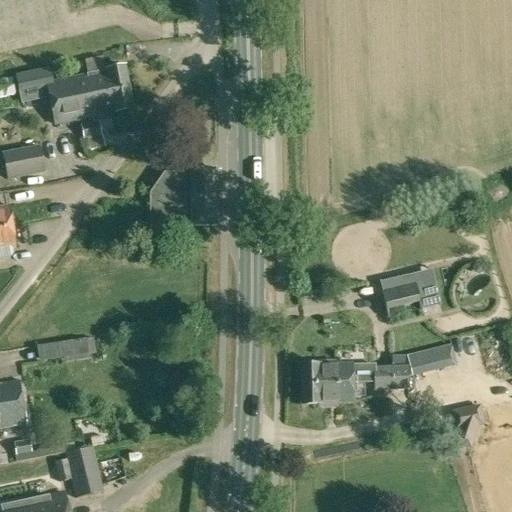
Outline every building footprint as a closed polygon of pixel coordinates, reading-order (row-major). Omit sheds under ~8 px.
[(83,23),(80,9),(62,13),(65,27),(83,23)] [(47,86),(51,106),(129,89),(125,67),(107,71),(106,72),(72,79),(52,83),(53,85),(47,86)] [(19,78),(21,91),(47,86),(53,85),(52,83),(50,71),(19,78)] [(0,79),(0,98),(16,95),(11,77),(0,79)] [(129,89),(51,106),(55,125),(116,113),(116,114),(134,110),(129,89)] [(81,125),(84,140),(102,136),(99,121),(81,125)] [(9,179),(44,172),(39,147),(3,155),(9,179)] [(191,226),(216,226),(216,170),(191,170),(191,174),(164,174),(151,195),(151,225),(191,225),(191,226)] [(0,207),(0,229),(13,227),(9,206),(0,207)] [(99,226),(100,248),(111,248),(110,226),(99,226)] [(125,239),(145,239),(144,226),(125,227),(125,239)] [(0,250),(16,248),(13,227),(0,229),(0,250)] [(381,292),(388,319),(422,311),(415,285),(406,287),(381,292)] [(93,339),(86,340),(88,355),(95,354),(93,339)] [(407,356),(410,366),(412,377),(456,365),(450,345),(407,356)] [(407,356),(392,357),(392,367),(407,367),(410,366),(407,356)] [(302,366),(302,383),(352,382),(352,366),(319,367),(319,365),(302,366)] [(374,367),(374,391),(408,390),(407,367),(392,367),(374,367)] [(352,382),(302,383),(303,404),(320,404),(320,403),(353,402),(352,388),(352,382)] [(0,429),(27,425),(20,383),(0,385),(0,429)] [(456,412),(461,434),(459,440),(469,443),(473,432),(483,429),(478,407),(456,412)] [(90,438),(92,448),(93,448),(104,445),(102,436),(90,438)] [(14,443),(16,456),(32,453),(30,440),(14,443)] [(32,453),(16,456),(18,463),(65,453),(66,453),(65,445),(37,451),(37,452),(32,453)] [(104,491),(93,448),(92,448),(66,453),(65,453),(66,460),(71,480),(76,498),(104,491)] [(71,480),(66,460),(55,463),(60,483),(71,480)] [(69,511),(64,490),(2,507),(3,511),(69,511)]
